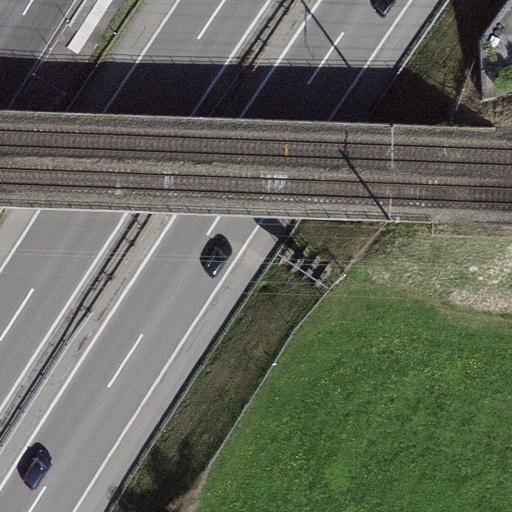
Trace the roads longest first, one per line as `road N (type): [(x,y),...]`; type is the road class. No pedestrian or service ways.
road 1 (motorway): [(33,511),(368,0)]
road 2 (motorway): [(222,0),(0,338)]
